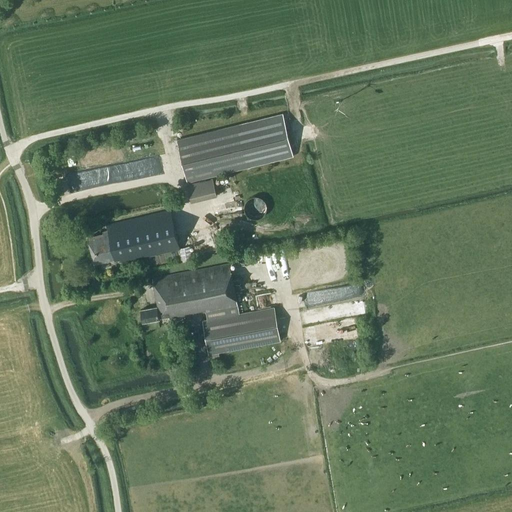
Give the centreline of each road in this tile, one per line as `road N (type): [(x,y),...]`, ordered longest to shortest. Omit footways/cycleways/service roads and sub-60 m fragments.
road 1 (unclassified): [(118,511),(104,451),(66,381),(45,313),(32,216),(0,118)]
road 2 (track): [(87,420),(116,403),(285,365),(302,351)]
road 3 (unknown): [(32,216),(92,189),(178,172)]
